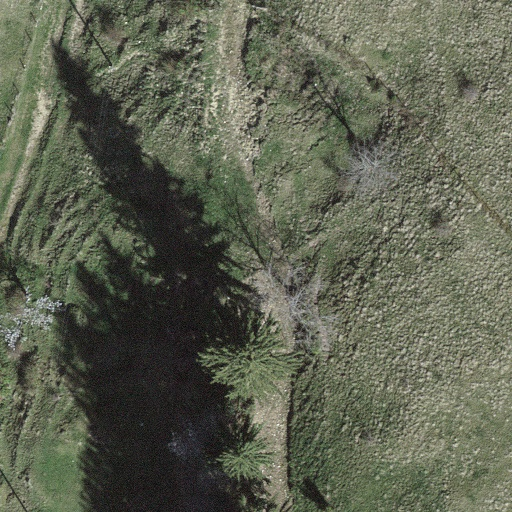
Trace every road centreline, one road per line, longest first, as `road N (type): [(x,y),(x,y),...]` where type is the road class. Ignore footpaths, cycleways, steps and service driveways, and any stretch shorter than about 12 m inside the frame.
road 1 (track): [(277,511),(227,177),(220,0)]
road 2 (track): [(0,226),(56,0)]
